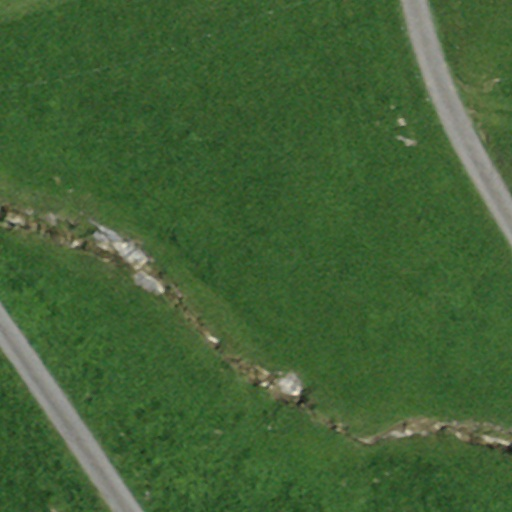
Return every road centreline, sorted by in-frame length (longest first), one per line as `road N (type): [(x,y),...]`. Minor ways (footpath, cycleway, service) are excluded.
road 1 (track): [(0,307),(135,511)]
road 2 (track): [(511,222),(454,117),(414,0)]
